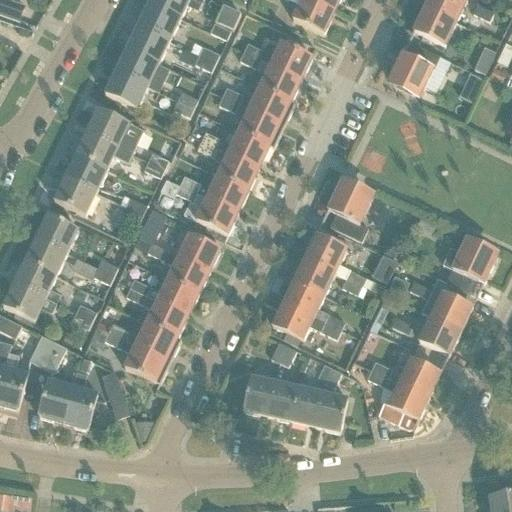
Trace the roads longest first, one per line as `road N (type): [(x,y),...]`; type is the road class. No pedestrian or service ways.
road 1 (residential): [(157,479),(382,0)]
road 2 (residential): [(157,479),(309,475),(443,458)]
road 3 (residential): [(9,156),(96,0)]
road 4 (residential): [(0,457),(88,477),(157,479)]
road 5 (residential): [(457,457),(511,340)]
